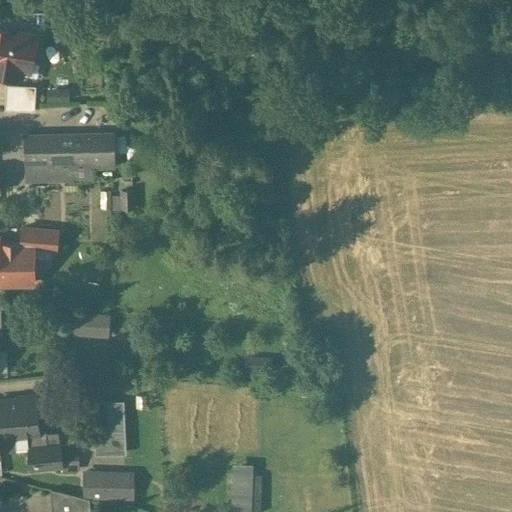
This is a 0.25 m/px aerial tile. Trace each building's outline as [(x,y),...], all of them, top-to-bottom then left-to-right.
[(38,33),(0,26),(0,73),(24,78),(25,73),(31,74),(38,33)] [(8,83),(8,108),(38,108),(38,83),(8,83)] [(114,135),(25,137),(26,181),(74,180),(75,168),(115,167),(114,135)] [(133,209),(132,191),(121,191),(122,209),(133,209)] [(58,232),(22,229),(21,244),(32,244),(32,249),(56,251),(58,232)] [(21,244),(0,243),(0,283),(32,284),(32,249),(32,244),(21,244)] [(16,401),(0,402),(0,439),(27,437),(40,435),(39,434),(36,397),(16,398),(16,401)] [(122,402),(94,404),(97,454),(124,453),(122,402)] [(58,433),(39,434),(40,435),(27,437),(28,449),(30,469),(62,466),(62,458),(60,444),(59,444),(58,433)] [(27,437),(0,439),(0,451),(28,449),(27,437)] [(77,456),(62,458),(62,466),(62,470),(78,469),(77,456)] [(133,474),(89,473),(89,497),(132,498),(133,474)] [(249,511),(250,474),(236,474),(234,511),(249,511)] [(89,511),(88,499),(51,490),(53,511),(89,511)]
